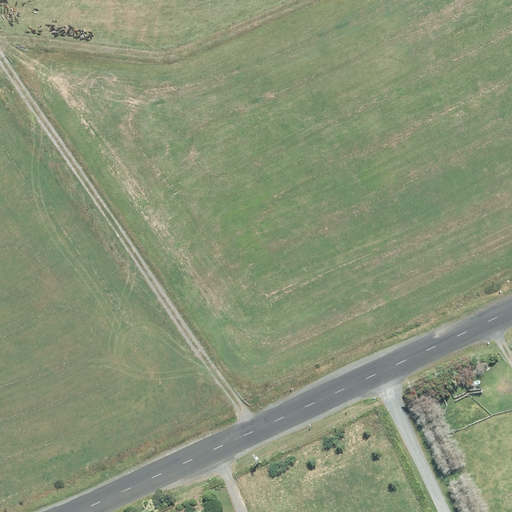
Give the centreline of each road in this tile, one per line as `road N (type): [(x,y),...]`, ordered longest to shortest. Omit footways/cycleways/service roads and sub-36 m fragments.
road 1 (unclassified): [(383,370),(78,511)]
road 2 (unclassified): [(383,370),(445,511)]
road 3 (unclassified): [(511,310),(383,370)]
